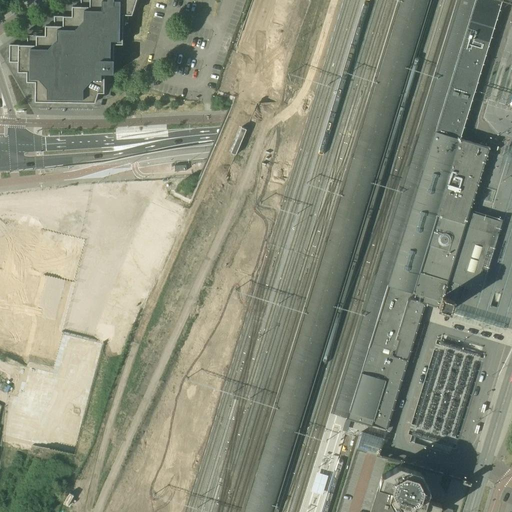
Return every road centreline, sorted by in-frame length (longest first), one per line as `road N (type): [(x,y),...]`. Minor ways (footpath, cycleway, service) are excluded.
road 1 (secondary): [(148,157),(511,134)]
road 2 (secondary): [(511,115),(210,137)]
road 3 (track): [(205,182),(273,0)]
road 4 (secondary): [(210,137),(17,145)]
road 5 (secondary): [(17,166),(148,157)]
